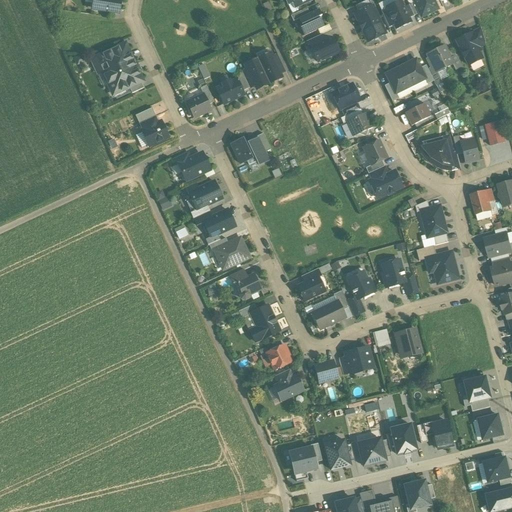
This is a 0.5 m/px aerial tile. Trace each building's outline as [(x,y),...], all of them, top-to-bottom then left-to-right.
[(93,0),(93,4),(95,5),(94,10),(119,14),(120,6),(119,6),(119,0),(93,0)] [(285,0),(288,5),(292,3),(295,8),(312,0),(285,0)] [(369,0),(355,6),(359,14),(372,7),(369,0)] [(432,0),(413,0),(415,3),(420,14),(421,18),(438,10),(432,0)] [(401,2),(386,9),(387,10),(394,26),(396,30),(410,23),(409,19),(404,8),(401,2)] [(420,14),(415,3),(409,6),(414,17),(420,14)] [(414,17),(409,6),(404,8),(409,19),(414,17)] [(359,14),(355,15),(368,43),(385,35),(372,7),(359,14)] [(307,9),(290,17),(293,22),(298,20),(309,15),(307,9)] [(309,15),(298,20),(302,28),(300,29),(304,37),(324,28),(319,18),(321,17),(318,10),(309,15)] [(394,26),(387,10),(381,12),(389,28),(394,26)] [(481,29),(472,34),(480,48),(485,46),(481,29)] [(472,34),(456,42),(468,66),(482,60),(478,52),(481,51),(480,48),(472,34)] [(321,36),(307,42),(310,49),(311,49),(311,48),(324,42),(321,36)] [(324,42),(311,48),(311,49),(318,63),(339,53),(333,41),(329,40),(324,42)] [(125,45),(96,59),(93,60),(92,63),(97,74),(100,75),(103,74),(113,95),(141,83),(142,82),(137,71),(136,72),(133,67),(135,66),(125,45)] [(444,47),(427,55),(436,74),(453,65),(444,47)] [(272,59),(270,54),(258,60),(269,84),(282,78),(280,75),(272,59)] [(285,72),(278,56),(272,59),(280,75),(285,72)] [(82,57),(75,60),(77,65),(85,62),(82,57)] [(258,60),(245,66),(247,70),(255,86),(257,90),(269,84),(258,60)] [(416,60),(401,67),(411,87),(425,80),(426,80),(420,69),(416,60)] [(199,67),(204,79),(210,77),(204,65),(199,67)] [(434,82),(426,66),(420,69),(426,80),(425,80),(427,85),(434,82)] [(401,67),(386,75),(390,84),(395,95),(396,95),(411,87),(401,67)] [(255,86),(247,70),(242,73),(249,89),(255,86)] [(236,80),(230,83),(229,82),(222,85),(223,87),(216,90),(223,105),(243,96),(236,80)] [(141,83),(129,88),(132,94),(144,89),(141,83)] [(395,95),(390,84),(385,87),(392,102),(399,99),(396,95),(395,95)] [(352,85),(332,94),(340,111),(341,110),(357,103),(355,99),(358,98),(352,85)] [(204,96),(187,104),(194,119),(211,111),(204,96)] [(357,103),(341,110),(344,118),(360,110),(357,103)] [(424,104),(405,114),(411,127),(418,124),(431,117),(424,104)] [(402,105),(393,110),(395,115),(405,111),(402,105)] [(139,125),(156,117),(152,109),(135,116),(139,125)] [(344,118),(340,119),(343,125),(347,123),(363,115),(361,110),(360,110),(344,118)] [(363,115),(347,123),(354,137),(367,131),(373,129),(366,114),(363,115)] [(431,117),(418,124),(421,129),(437,121),(434,116),(431,117)] [(156,117),(139,125),(142,131),(159,124),(156,117)] [(489,147),(504,143),(499,123),(484,127),(484,128),(487,140),(489,147)] [(159,124),(142,131),(141,131),(149,148),(169,139),(163,126),(160,127),(159,124)] [(270,151),(263,134),(249,141),(250,144),(258,140),(264,154),(270,151)] [(458,137),(452,139),(456,152),(457,156),(463,154),(460,144),(458,137)] [(446,138),(428,143),(429,146),(427,147),(422,149),(424,150),(421,153),(428,162),(441,169),(451,171),(454,170),(450,153),(446,138)] [(250,144),(245,146),(243,140),(231,146),(240,165),(246,162),(248,166),(256,162),(258,166),(268,161),(264,154),(258,140),(250,144)] [(472,140),(460,144),(463,154),(465,164),(478,161),(472,140)] [(379,141),(363,149),(371,166),(371,167),(382,162),(388,159),(379,141)] [(456,152),(450,153),(454,170),(460,169),(457,156),(456,152)] [(188,154),(172,161),(175,167),(178,165),(190,159),(188,154)] [(190,159),(178,165),(182,173),(181,176),(183,181),(186,182),(210,171),(202,154),(190,159)] [(382,162),(371,167),(371,166),(366,169),(368,175),(369,174),(384,167),(382,162)] [(384,167),(369,174),(372,181),(378,178),(380,179),(388,175),(384,167)] [(388,175),(380,179),(378,178),(372,181),(369,182),(377,199),(387,195),(390,196),(393,194),(394,192),(402,188),(395,173),(388,175)] [(198,190),(189,194),(189,195),(192,201),(196,211),(197,211),(207,207),(222,200),(214,183),(198,190)] [(511,183),(499,186),(501,194),(500,196),(501,199),(503,200),(505,208),(511,205),(511,183)] [(196,184),(185,189),(188,195),(189,195),(189,194),(198,190),(196,184)] [(486,193),(472,197),(476,215),(491,211),(489,204),(486,193)] [(169,197),(159,200),(163,210),(172,206),(169,197)] [(413,200),(408,202),(411,209),(416,206),(413,200)] [(192,201),(188,203),(193,213),(196,211),(192,201)] [(495,202),(489,204),(491,211),(492,217),(499,215),(495,202)] [(193,213),(190,214),(193,220),(209,213),(209,212),(207,207),(197,211),(196,211),(193,213)] [(439,207),(420,212),(427,239),(433,237),(435,247),(448,243),(445,234),(446,234),(439,207)] [(235,228),(227,211),(211,219),(201,223),(202,225),(209,240),(217,237),(235,228)] [(209,213),(193,220),(196,227),(202,225),(201,223),(211,219),(209,213)] [(175,230),(179,239),(188,235),(183,225),(175,230)] [(507,235),(484,241),(489,258),(491,257),(508,253),(511,252),(507,235)] [(209,247),(219,242),(217,237),(209,240),(205,242),(208,247),(209,247)] [(219,242),(209,247),(212,253),(218,250),(217,249),(228,244),(226,239),(219,242)] [(228,244),(217,249),(218,250),(220,255),(218,259),(224,271),(250,259),(245,249),(244,250),(239,239),(228,244)] [(433,247),(416,252),(418,262),(425,260),(436,257),(433,247)] [(436,257),(425,260),(429,274),(434,273),(437,285),(458,280),(451,253),(436,257)] [(508,253),(491,257),(492,263),(509,259),(508,253)] [(509,259),(492,263),(494,269),(511,264),(510,259),(509,259)] [(400,263),(383,268),(385,275),(383,275),(386,288),(388,288),(389,290),(395,288),(394,286),(404,284),(406,283),(405,279),(404,276),(404,275),(403,271),(402,271),(400,263)] [(494,269),(492,270),(497,287),(510,283),(511,282),(511,264),(494,269)] [(244,270),(229,277),(233,285),(234,285),(237,284),(237,283),(248,278),(244,270)] [(318,270),(301,277),(305,284),(318,278),(318,279),(321,278),(318,270)] [(364,274),(348,282),(352,290),(351,290),(353,294),(354,294),(355,298),(357,301),(359,300),(367,296),(368,298),(374,295),(373,293),(375,292),(369,280),(367,281),(364,274)] [(248,278),(237,283),(237,284),(234,285),(241,300),(245,301),(248,299),(249,296),(261,291),(254,275),(248,278)] [(414,277),(405,279),(406,283),(404,284),(407,297),(419,293),(414,277)] [(305,284),(298,287),(305,302),(325,292),(318,279),(318,278),(305,284)] [(349,308),(341,292),(334,295),(337,303),(338,302),(342,311),(349,308)] [(511,295),(501,298),(503,303),(501,304),(503,311),(504,310),(506,315),(511,313),(511,295)] [(355,298),(346,302),(354,318),(365,312),(359,300),(357,301),(355,298)] [(337,303),(312,314),(320,331),(345,319),(342,311),(338,302),(337,303)] [(254,305),(239,312),(242,320),(250,316),(250,315),(257,312),(254,305)] [(257,312),(250,315),(250,316),(256,328),(250,331),(256,343),(280,332),(268,307),(257,312)] [(374,332),(376,347),(390,345),(388,330),(374,332)] [(414,332),(397,337),(402,357),(420,352),(414,332)] [(271,346),(259,351),(261,357),(267,355),(267,354),(274,351),(271,346)] [(274,351),(267,354),(267,355),(274,371),(291,363),(286,353),(287,352),(284,346),(274,351)] [(359,350),(359,351),(348,354),(349,358),(353,373),(353,375),(365,372),(365,370),(373,368),(368,348),(359,350)] [(349,358),(339,360),(343,376),(353,373),(349,358)] [(333,362),(315,367),(319,383),(338,379),(333,362)] [(341,369),(336,371),(339,383),(344,381),(341,369)] [(290,370),(274,377),(278,385),(294,378),(290,370)] [(303,392),(296,377),(294,378),(278,385),(274,387),(281,402),(303,392)] [(486,379),(465,383),(471,404),(488,399),(492,399),(486,379)] [(471,404),(473,413),(491,408),(488,399),(471,404)] [(479,422),(493,418),(491,408),(473,413),(475,423),(479,422)] [(479,422),(484,441),(503,436),(499,417),(493,418),(479,422)] [(297,418),(277,423),(279,433),(300,428),(297,418)] [(437,450),(452,446),(446,423),(432,426),(431,427),(433,435),(437,450)] [(431,424),(417,428),(421,445),(427,443),(426,437),(433,435),(431,427),(432,426),(431,424)] [(397,451),(398,455),(416,450),(411,427),(392,431),(393,434),(397,451)] [(387,441),(390,453),(397,451),(393,434),(386,436),(387,441)] [(357,445),(363,467),(385,462),(385,461),(384,458),(381,443),(380,439),(357,445)] [(387,441),(381,443),(384,458),(391,456),(390,453),(387,441)] [(330,471),(350,466),(349,463),(345,446),(344,442),(324,447),(330,471)] [(311,446),(311,449),(315,464),(322,462),(318,445),(311,446)] [(351,445),(345,446),(349,463),(355,462),(351,445)] [(315,464),(311,449),(289,454),(292,466),(295,465),(297,475),(306,473),(317,470),(315,464)] [(497,461),(505,459),(504,453),(496,455),(497,461)] [(500,481),(510,478),(509,471),(505,459),(497,461),(484,465),(489,484),(500,481)] [(500,481),(501,487),(503,486),(511,483),(511,480),(510,471),(509,471),(510,478),(500,481)] [(308,479),(306,473),(297,475),(295,476),(296,482),(308,479)] [(411,485),(404,487),(409,505),(410,511),(416,510),(430,506),(429,500),(425,486),(424,482),(417,484),(417,481),(410,482),(411,485)] [(433,484),(425,486),(429,500),(436,499),(433,484)] [(491,489),(493,495),(504,492),(503,486),(501,487),(491,489)] [(487,496),(490,511),(498,511),(504,511),(511,508),(511,490),(504,492),(493,495),(487,496)] [(361,499),(363,511),(364,511),(369,511),(369,508),(376,506),(373,492),(360,495),(361,499)] [(392,502),(394,511),(400,511),(397,497),(385,500),(386,504),(392,502)] [(363,511),(361,499),(353,501),(355,511),(363,511)] [(336,511),(355,511),(353,501),(353,500),(335,504),(336,511)] [(369,511),(394,511),(392,502),(386,504),(376,506),(369,508),(369,511)]
